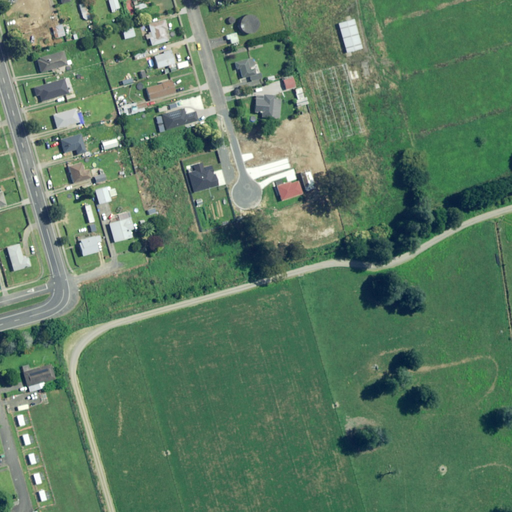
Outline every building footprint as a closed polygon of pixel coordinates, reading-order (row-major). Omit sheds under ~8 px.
[(52,10),(48,0),(29,0),(24,2),(29,17),(52,10)] [(119,9),(116,0),(110,0),(108,1),(111,11),(119,9)] [(90,19),(86,3),(79,5),(83,21),(90,19)] [(146,8),(145,4),(134,7),(136,13),(140,12),(139,10),(146,8)] [(245,34),(247,34),(248,35),(250,34),(252,34),(253,33),(255,32),(256,31),(257,29),(258,27),(258,26),(258,24),(258,22),(257,20),(257,19),(256,17),(254,16),(253,15),(251,15),(249,14),(248,14),(246,14),(244,15),(243,16),(241,17),(240,18),(239,20),(238,21),(238,23),(238,25),(238,27),(239,28),(239,30),(240,31),(242,32),(243,33),(245,34)] [(362,49),(353,19),(337,24),(346,54),(362,49)] [(167,29),(164,20),(148,25),(151,34),(148,35),(151,46),(168,41),(164,29),(167,29)] [(52,28),(55,39),(60,38),(60,37),(65,36),(63,27),(60,28),(59,26),(52,28)] [(135,36),(132,27),(121,30),(124,40),(135,36)] [(238,42),(235,33),(226,36),(227,40),(229,39),(231,44),(238,42)] [(68,66),(64,51),(36,59),(40,74),(68,66)] [(146,57),(145,51),(133,54),(135,60),(146,57)] [(157,69),(161,68),(163,75),(176,71),(173,61),(170,52),(153,57),(157,69)] [(250,70),(248,60),(235,63),(236,69),(239,69),(241,83),(261,79),(259,68),(250,70)] [(398,72),(396,65),(387,68),(390,77),(394,76),(393,73),(398,72)] [(357,67),(350,69),(352,80),(360,78),(359,74),(357,67)] [(295,88),(292,77),(283,80),(286,90),(295,88)] [(71,92),(68,79),(43,86),(46,96),(49,95),(51,100),(64,97),(63,95),(71,92)] [(174,94),(171,81),(146,89),(149,101),(174,94)] [(307,104),(303,89),(295,91),(297,100),(295,101),(296,107),(307,104)] [(273,96),(255,95),(254,113),(261,113),(261,118),(278,119),(280,99),(273,99),(273,96)] [(146,111),(144,102),(129,106),(131,114),(146,111)] [(78,123),(74,109),(52,116),(56,129),(78,123)] [(185,115),(183,109),(155,117),(159,132),(197,122),(195,112),(185,115)] [(137,124),(138,125),(140,125),(141,125),(142,124),(143,123),(144,122),(144,121),(144,120),(143,119),(143,118),(142,118),(142,117),(141,117),(140,116),(139,116),(138,117),(137,117),(136,118),(135,119),(135,120),(135,121),(135,122),(136,123),(136,124),(137,124)] [(86,152),(79,133),(59,140),(64,154),(75,150),(76,156),(86,152)] [(119,146),(117,139),(101,143),(103,150),(119,146)] [(372,170),(367,155),(348,162),(353,177),(372,170)] [(84,171),(81,163),(67,167),(72,184),(91,179),(88,170),(84,171)] [(106,181),(104,175),(94,179),(95,184),(106,181)] [(110,201),(106,187),(95,191),(99,205),(110,201)] [(133,229),(130,218),(109,224),(114,243),(132,238),(130,230),(133,229)] [(100,242),(98,235),(85,240),(84,237),(77,239),(82,257),(98,252),(95,243),(100,242)] [(22,259),(18,245),(6,248),(13,271),(30,267),(27,258),(22,259)] [(52,378),(48,365),(22,372),(26,386),(52,378)]
